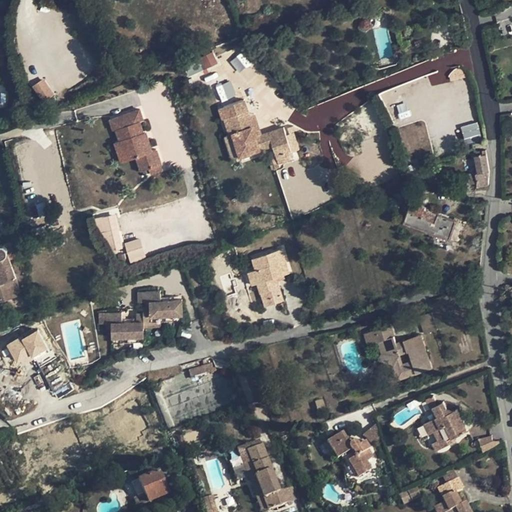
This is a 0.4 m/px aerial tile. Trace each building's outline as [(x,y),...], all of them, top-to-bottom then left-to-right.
[(212,52),(183,66),(188,77),(217,63),(212,52)] [(237,72),(249,65),(243,53),(231,60),(237,72)] [(32,86),(43,102),(54,95),(43,79),(32,86)] [(215,86),(221,102),(236,96),(230,80),(215,86)] [(244,99),(224,106),(227,116),(225,117),(225,118),(230,134),(233,133),(240,155),(264,147),(260,135),(256,136),(252,126),(251,126),(248,116),(250,116),(250,115),(244,99)] [(219,108),(223,118),(225,118),(225,117),(227,116),(224,106),(219,108)] [(140,109),(113,118),(117,129),(120,140),(121,140),(123,140),(129,159),(137,156),(142,170),(149,168),(151,173),(161,170),(159,164),(161,163),(156,149),(152,150),(147,152),(141,133),(143,132),(140,121),(143,120),(140,109)] [(258,124),(254,114),(250,115),(250,116),(248,116),(251,126),(252,126),(258,124)] [(478,123),(460,126),(463,138),(480,135),(478,123)] [(258,124),(252,126),(256,136),(260,135),(261,134),(258,124)] [(284,127),(269,132),(273,145),(277,157),(279,156),(281,161),(290,158),(289,153),(292,152),(284,127)] [(152,150),(146,131),(143,132),(141,133),(147,152),(152,150)] [(261,134),(260,135),(264,147),(273,145),(269,132),(261,134)] [(240,155),(233,133),(230,134),(225,135),(233,158),(240,155)] [(120,140),(115,141),(122,162),(129,159),(123,140),(121,140),(120,140)] [(483,154),(475,155),(479,173),(476,173),(469,173),(469,183),(477,183),(478,186),(489,184),(490,171),(487,153),(487,149),(483,150),(483,154)] [(437,175),(435,168),(427,171),(429,178),(437,175)] [(404,199),(403,191),(393,193),(394,200),(404,199)] [(412,202),(404,222),(450,239),(456,221),(458,222),(459,220),(455,218),(454,220),(447,217),(446,220),(442,218),(443,216),(425,210),(426,207),(412,202)] [(115,213),(95,218),(102,230),(118,226),(115,213)] [(147,257),(143,239),(123,244),(127,262),(147,257)] [(16,278),(7,253),(7,252),(7,251),(7,249),(6,248),(5,247),(4,246),(3,245),(2,245),(0,245),(0,244),(0,297),(1,301),(21,294),(16,278)] [(282,249),(253,258),(256,269),(248,272),(252,284),(258,283),(265,305),(283,300),(277,280),(276,277),(283,275),(289,273),(282,249)] [(161,321),(183,320),(182,300),(161,300),(160,290),(146,291),(146,301),(146,307),(144,307),(144,321),(161,321)] [(27,295),(21,297),(21,301),(23,305),(29,303),(27,295)] [(113,342),(145,341),(144,326),(144,321),(123,322),(123,312),(108,312),(108,323),(108,328),(113,328),(113,342)] [(432,312),(419,316),(421,321),(433,317),(432,312)] [(433,317),(421,321),(425,333),(438,329),(433,317)] [(384,349),(382,353),(385,354),(381,361),(394,368),(401,371),(403,378),(433,368),(432,367),(431,368),(428,359),(430,359),(426,347),(424,348),(422,340),(423,340),(421,334),(404,340),(405,342),(397,344),(396,342),(394,335),(391,324),(377,329),(381,340),(384,349)] [(38,329),(6,345),(17,366),(48,351),(38,329)] [(378,341),(381,340),(377,329),(365,333),(369,344),(378,341)] [(213,362),(202,366),(204,373),(216,370),(213,362)] [(202,366),(189,370),(191,378),(204,373),(202,366)] [(401,371),(394,368),(398,379),(403,378),(401,371)] [(434,406),(438,404),(434,395),(427,399),(431,408),(434,407),(434,406)] [(324,409),(321,400),(315,402),(318,411),(324,409)] [(438,404),(434,406),(434,407),(439,416),(425,423),(430,433),(435,430),(439,439),(442,447),(456,440),(454,437),(468,430),(466,426),(457,408),(453,411),(452,410),(451,409),(449,409),(448,409),(444,401),(438,404)] [(375,425),(363,435),(364,436),(366,437),(367,437),(368,438),(369,440),(370,443),(380,439),(375,425)] [(341,432),(327,441),(337,458),(340,456),(344,463),(344,471),(345,481),(343,489),(350,492),(353,494),(355,488),(358,477),(370,470),(365,462),(372,457),(367,450),(369,449),(364,441),(358,445),(357,444),(356,443),(355,442),(354,442),(353,442),(352,442),(351,442),(350,442),(349,443),(349,444),(341,432)] [(493,440),(492,435),(479,438),(483,452),(495,446),(493,440)] [(260,439),(252,442),(254,447),(247,450),(253,464),(257,474),(254,475),(258,486),(268,510),(286,503),(281,490),(278,491),(270,469),(271,469),(260,439)] [(442,447),(439,439),(433,442),(437,450),(442,447)] [(247,450),(236,448),(244,467),(253,464),(247,450)] [(254,475),(257,474),(253,464),(244,467),(248,478),(254,475)] [(127,471),(130,477),(137,474),(134,468),(127,471)] [(159,470),(138,479),(144,493),(147,500),(148,502),(169,492),(159,470)] [(453,470),(442,476),(446,484),(458,478),(453,470)] [(254,475),(248,478),(252,488),(258,486),(254,475)] [(446,484),(438,488),(445,503),(435,508),(436,511),(469,511),(465,503),(461,505),(455,493),(463,489),(458,478),(446,484)] [(144,493),(138,479),(134,481),(140,494),(144,493)] [(294,485),(281,490),(286,503),(298,499),(294,485)] [(258,486),(252,488),(261,511),(263,511),(268,510),(258,486)] [(421,497),(416,487),(408,491),(412,501),(421,497)] [(408,491),(399,495),(403,504),(412,501),(408,491)] [(140,494),(133,497),(136,505),(147,500),(144,493),(140,494)] [(207,511),(216,510),(212,496),(202,499),(206,511),(207,511)]
